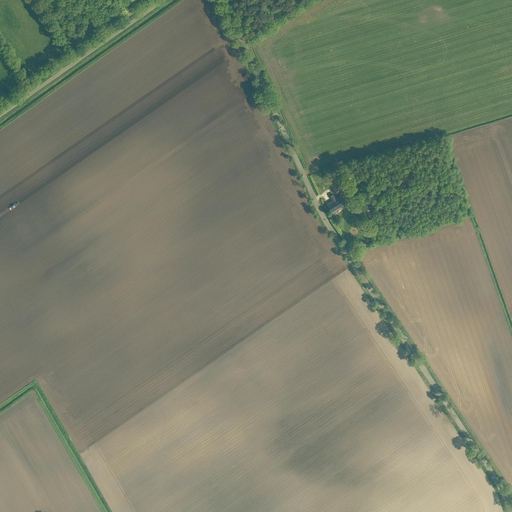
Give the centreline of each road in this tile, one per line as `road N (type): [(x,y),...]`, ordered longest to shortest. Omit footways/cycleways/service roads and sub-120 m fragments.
road 1 (tertiary): [(509,511),(497,481),(331,230),(223,0)]
road 2 (unclassified): [(0,115),(163,0)]
